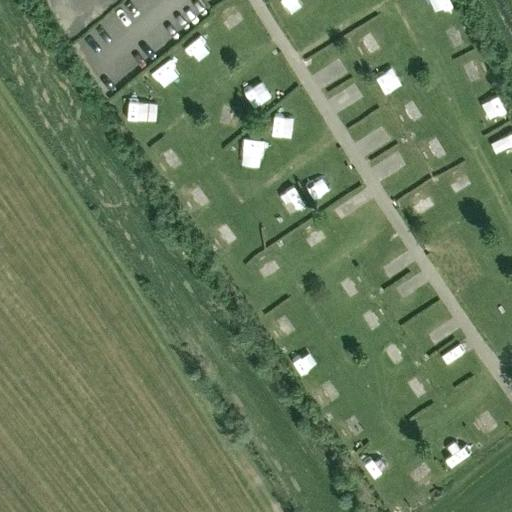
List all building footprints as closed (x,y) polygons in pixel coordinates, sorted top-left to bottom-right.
[(391,89),(399,85),(391,68),(383,72),(391,89)] [(153,120),(154,96),(134,95),(133,119),(153,120)] [(410,119),(426,112),(422,102),(406,108),(410,119)] [(172,173),(181,168),(171,150),(161,155),(172,173)] [(459,191),(477,182),(467,162),(449,171),(459,191)] [(195,208),(211,196),(198,177),(181,188),(195,208)] [(445,348),(453,362),(469,352),(461,339),(445,348)] [(321,388),(332,405),(346,395),(335,378),(321,388)] [(490,436),(507,425),(495,406),(478,417),(490,436)] [(362,413),(346,422),(353,435),(370,426),(362,413)]
